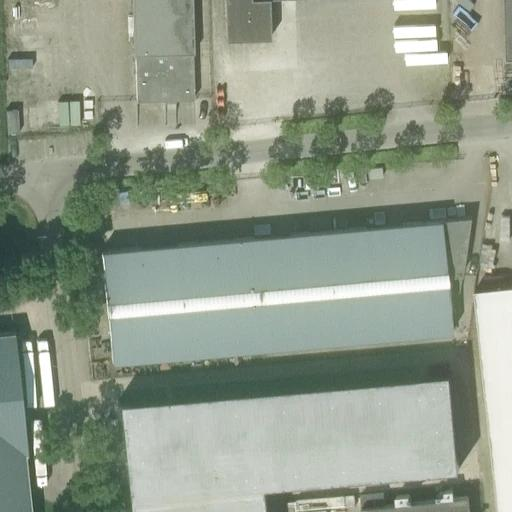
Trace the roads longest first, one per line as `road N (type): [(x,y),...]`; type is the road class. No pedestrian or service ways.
road 1 (unclassified): [(42,178),(511,124)]
road 2 (unclassified): [(80,511),(42,178)]
